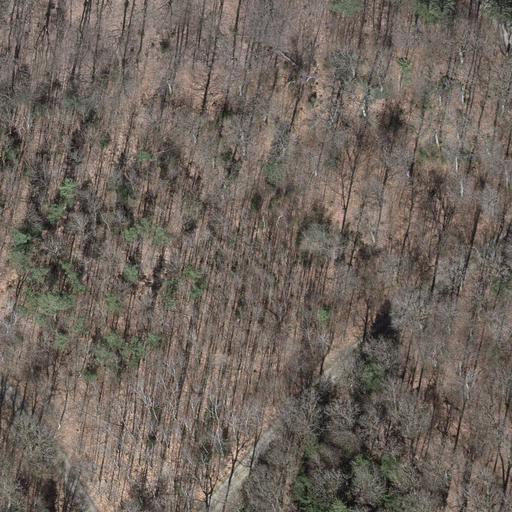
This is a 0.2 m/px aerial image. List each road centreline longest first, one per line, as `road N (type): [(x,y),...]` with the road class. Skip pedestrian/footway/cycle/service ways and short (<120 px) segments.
road 1 (track): [(511,260),(206,511)]
road 2 (track): [(79,511),(0,384)]
